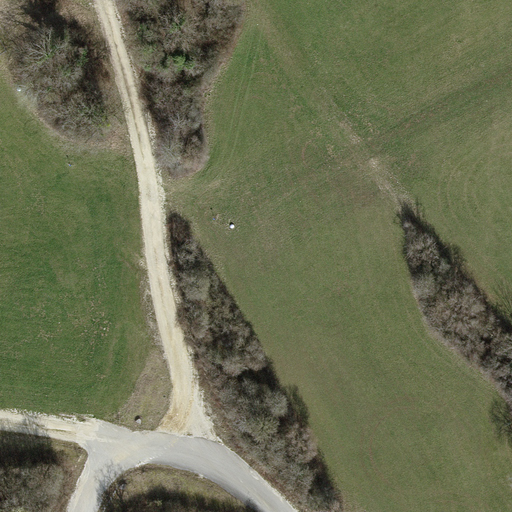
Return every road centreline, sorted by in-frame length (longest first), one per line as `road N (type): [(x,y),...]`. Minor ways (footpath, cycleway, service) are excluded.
road 1 (track): [(168,331),(136,137),(102,0)]
road 2 (track): [(168,331),(194,453),(226,467),(278,511)]
